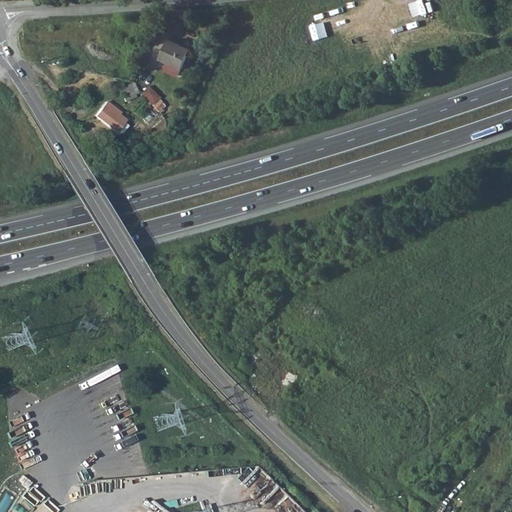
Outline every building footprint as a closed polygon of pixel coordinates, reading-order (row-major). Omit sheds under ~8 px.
[(187,60),(193,47),(171,38),(166,50),(187,60)] [(163,56),(184,65),(187,60),(166,50),(163,56)] [(141,64),(133,79),(145,86),(154,68),(149,66),(148,67),(141,64)] [(130,81),(120,86),(123,94),(134,89),(130,81)] [(153,104),(160,96),(148,85),(141,93),(153,104)] [(134,89),(123,94),(125,100),(126,101),(137,96),(134,89)] [(117,97),(120,103),(125,100),(123,94),(117,97)] [(108,100),(96,116),(116,131),(118,128),(123,132),(128,123),(124,120),(127,117),(123,113),(124,112),(108,100)] [(268,350),(257,343),(246,360),(254,371),(268,350)] [(276,354),(270,361),(260,377),(270,383),(285,360),(276,354)] [(287,395),(301,374),(290,368),(276,387),(287,395)]
